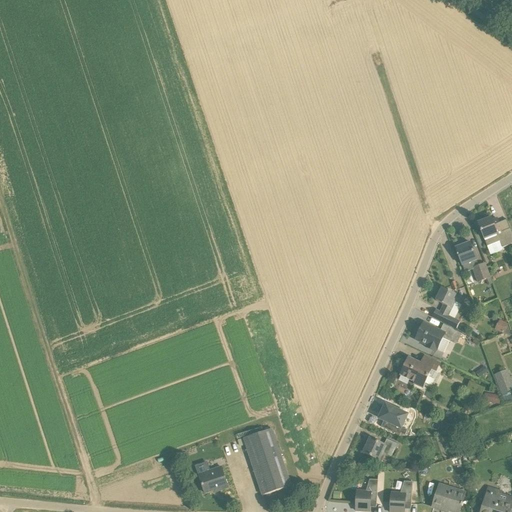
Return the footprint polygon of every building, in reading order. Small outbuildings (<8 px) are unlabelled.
[(493,221),(492,218),(478,223),(487,245),(487,247),(500,242),(503,248),(511,244),(511,232),(511,229),(503,232),(502,230),(497,219),(498,221),(493,223),(493,221)] [(456,248),(463,266),(477,261),(470,243),(456,248)] [(485,264),(473,269),(478,283),(491,278),(485,264)] [(450,317),(457,303),(461,304),(463,299),(443,288),(436,301),(444,305),(441,313),(436,310),(433,318),(450,326),(457,329),(460,322),(450,317)] [(509,324),(500,320),(495,330),(504,334),(509,324)] [(443,340),(445,335),(450,337),(454,330),(444,325),(441,332),(433,328),(424,324),(418,337),(416,340),(425,344),(426,345),(425,348),(437,354),(438,350),(443,340)] [(432,370),(436,372),(440,363),(425,356),(421,364),(409,358),(401,376),(415,383),(415,385),(423,389),(432,370)] [(485,367),(475,373),(479,378),(488,372),(485,367)] [(505,376),(496,379),(502,394),(511,390),(505,376)] [(500,396),(485,394),(484,402),(503,405),(500,396)] [(382,415),(380,420),(384,422),(382,427),(400,435),(401,434),(406,436),(408,431),(402,428),(407,416),(386,406),(382,415)] [(273,429),(244,439),(263,496),(291,487),(273,429)] [(396,448),(398,449),(399,445),(387,440),(384,446),(370,439),(364,453),(379,460),(382,453),(391,457),(396,448)] [(481,441),(470,444),(472,452),(484,449),(481,441)] [(188,457),(180,454),(177,460),(185,463),(188,457)] [(222,468),(211,471),(208,462),(196,467),(198,476),(199,475),(205,494),(218,490),(219,491),(229,488),(222,468)] [(377,506),(378,481),(370,480),(366,492),(357,492),(356,511),(366,511),(370,511),(371,506),(377,506)] [(411,508),(413,483),(404,482),(401,494),(392,494),(390,511),(405,511),(405,508),(411,508)] [(464,504),(462,504),(465,496),(452,492),(452,489),(440,485),(433,508),(442,511),(443,509),(452,511),(459,511),(462,506),(463,506),(464,504)] [(511,511),(511,498),(501,495),(502,491),(489,488),(481,511),(511,511)]
